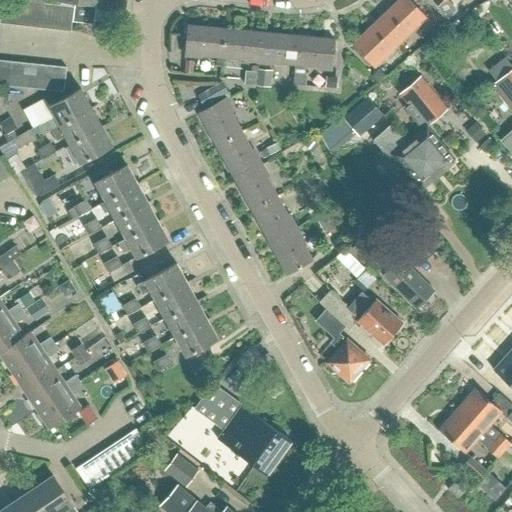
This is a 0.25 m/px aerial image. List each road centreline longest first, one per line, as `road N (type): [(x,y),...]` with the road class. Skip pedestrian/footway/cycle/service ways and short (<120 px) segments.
road 1 (unclassified): [(353,444),(330,420),(167,120),(150,59),(155,0)]
road 2 (tertiary): [(353,444),(511,265)]
road 3 (residential): [(0,440),(65,456),(125,417)]
